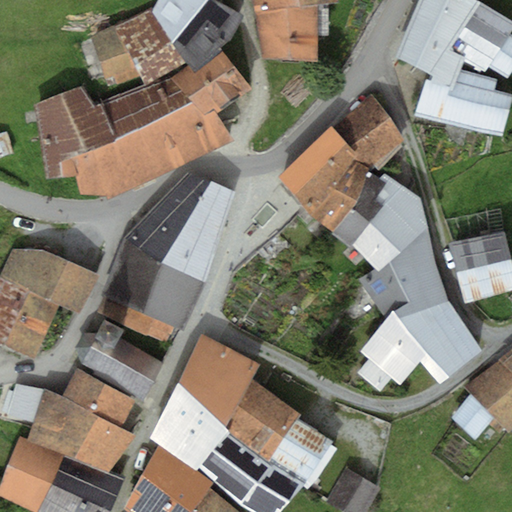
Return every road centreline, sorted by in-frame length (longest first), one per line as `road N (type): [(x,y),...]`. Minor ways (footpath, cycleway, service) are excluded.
road 1 (residential): [(238,165),(243,201),(204,307),(226,332),(376,406),(431,395),(511,334)]
road 2 (unclassified): [(397,0),(313,126),(274,158),(238,165)]
road 3 (residential): [(108,208),(108,263),(74,341),(53,364),(0,379)]
road 4 (residential): [(238,165),(258,111),(254,19),(243,0)]
road 5 (residential): [(108,208),(192,167),(238,165)]
